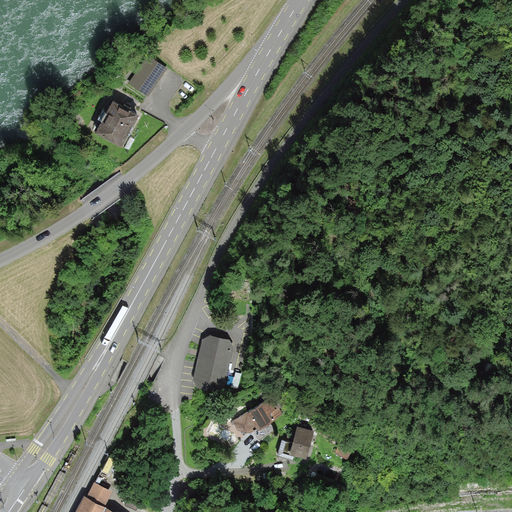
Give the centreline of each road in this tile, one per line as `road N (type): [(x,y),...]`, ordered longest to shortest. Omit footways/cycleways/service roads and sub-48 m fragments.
road 1 (residential): [(397,0),(319,91),(216,256),(173,352),(170,400)]
road 2 (track): [(511,326),(481,351),(432,360),(406,345),(390,320),(381,277),(388,208),(407,166),(439,126),(511,98)]
road 3 (primary): [(101,358),(274,37)]
road 4 (primary): [(274,37),(123,184),(0,259)]
road 5 (primary): [(25,487),(83,402),(101,358)]
road 6 (primary): [(101,358),(13,478)]
